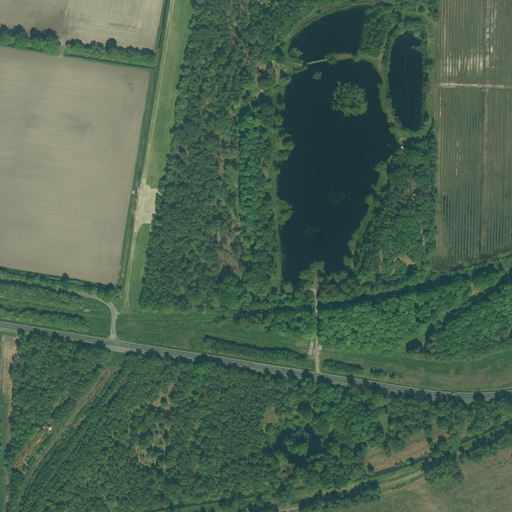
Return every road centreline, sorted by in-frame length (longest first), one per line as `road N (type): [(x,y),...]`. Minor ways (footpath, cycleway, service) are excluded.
road 1 (tertiary): [(112,344),(425,393),(511,393)]
road 2 (track): [(125,346),(31,469),(13,511)]
road 3 (residential): [(112,344),(111,302),(0,279)]
